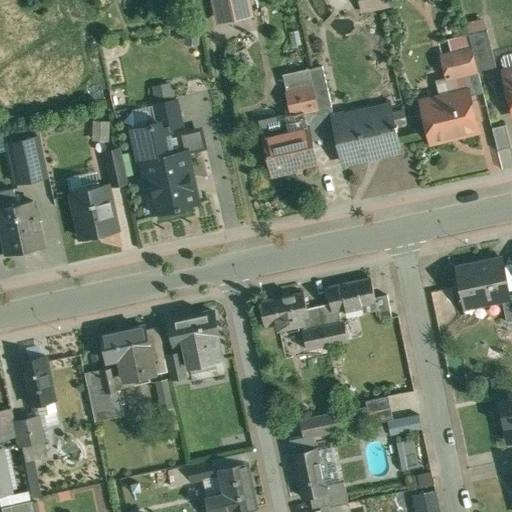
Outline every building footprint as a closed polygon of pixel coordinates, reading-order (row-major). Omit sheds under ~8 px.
[(210,0),(216,25),(253,17),(248,0),(210,0)] [(393,0),(361,0),(364,12),(395,7),(393,0)] [(200,27),(186,26),(185,43),(199,44),(200,27)] [(497,66),(488,29),(469,34),(479,71),(497,66)] [(472,48),(442,55),(448,78),(478,71),(472,48)] [(324,66),(310,69),(319,108),(332,106),(324,66)] [(309,69),(284,75),(287,90),(292,114),(317,108),(309,69)] [(268,78),(271,93),(287,90),(284,75),(268,78)] [(168,82),(152,86),(154,96),(170,93),(168,82)] [(469,90),(423,101),(432,142),(434,142),(433,140),(460,133),(460,135),(479,130),(469,90)] [(177,99),(155,104),(159,122),(161,130),(171,127),(183,125),(177,99)] [(372,116),(336,124),(333,113),(332,113),(343,162),(401,149),(390,100),(388,101),(389,107),(371,111),(372,116)] [(288,132),(284,115),(261,121),(265,137),(288,132)] [(171,127),(161,130),(159,122),(133,127),(140,161),(143,160),(147,179),(151,178),(158,211),(154,212),(155,213),(181,207),(181,206),(199,202),(199,201),(195,202),(188,170),(192,169),(188,150),(185,150),(176,152),(171,127)] [(506,124),(493,127),(498,151),(511,147),(506,124)] [(288,132),(265,137),(274,175),(293,170),(292,168),(318,161),(309,127),(288,132)] [(39,128),(0,136),(0,148),(8,147),(8,143),(41,136),(39,128)] [(203,146),(200,131),(181,135),(185,150),(188,150),(203,146)] [(41,136),(8,143),(8,147),(16,182),(50,175),(41,136)] [(119,148),(106,152),(113,183),(127,180),(119,148)] [(108,184),(72,193),(83,237),(118,228),(108,184)] [(15,188),(0,191),(0,208),(18,204),(15,188)] [(18,204),(0,208),(0,217),(8,254),(44,246),(34,201),(18,204)] [(502,259),(477,265),(477,264),(456,268),(464,304),(503,296),(511,294),(504,258),(502,258),(502,259)] [(372,277),(329,287),(332,303),(334,311),(340,310),(347,308),(349,316),(380,310),(377,298),(372,277)] [(304,292),(261,301),(266,325),(279,323),(280,328),(304,324),(305,324),(304,318),(309,316),(308,309),(304,292)] [(511,293),(511,294),(503,296),(508,321),(511,320),(511,293)] [(388,295),(377,298),(380,310),(382,320),(393,318),(388,295)] [(340,310),(334,311),(332,303),(320,306),(324,325),(343,321),(340,310)] [(320,306),(308,309),(309,316),(304,318),(305,324),(304,324),(305,329),(324,325),(320,306)] [(214,312),(170,322),(176,346),(218,337),(219,336),(214,312)] [(343,321),(324,325),(328,345),(354,340),(352,331),(347,333),(344,321),(343,321)] [(305,329),(304,329),(308,350),(328,345),(324,325),(305,329)] [(146,326),(103,336),(108,360),(121,358),(126,381),(157,374),(147,330),(146,326)] [(159,327),(147,330),(157,374),(169,372),(159,327)] [(218,337),(184,344),(190,367),(192,367),(190,362),(220,356),(221,360),(223,359),(218,337)] [(183,352),(167,356),(172,379),(188,376),(183,352)] [(46,357),(22,363),(32,405),(56,399),(46,357)] [(115,367),(101,370),(106,394),(120,391),(115,367)] [(120,391),(106,394),(101,370),(85,374),(95,420),(125,413),(120,391)] [(168,380),(156,383),(162,410),(174,408),(168,380)] [(389,397),(367,402),(368,407),(372,425),(394,420),(389,397)] [(511,397),(501,400),(510,443),(511,442),(511,397)] [(368,407),(343,413),(347,430),(372,425),(368,407)] [(12,408),(0,410),(0,424),(15,421),(15,420),(12,408)] [(340,413),(302,421),(305,436),(343,428),(340,413)] [(40,415),(15,420),(15,421),(18,435),(21,446),(45,440),(40,415)] [(15,421),(0,424),(0,438),(18,435),(15,421)] [(414,437),(394,440),(398,468),(417,465),(414,437)] [(2,447),(0,447),(0,492),(12,490),(2,447)] [(318,449),(294,454),(303,498),(311,496),(327,492),(326,486),(318,449)] [(213,462),(189,467),(192,481),(216,476),(213,462)] [(247,464),(223,469),(228,493),(208,497),(211,511),(236,511),(256,508),(247,464)] [(189,467),(169,471),(173,486),(192,481),(189,467)] [(345,482),(326,486),(327,492),(311,496),(313,509),(330,505),(330,507),(349,503),(345,482)] [(409,494),(414,511),(439,511),(433,488),(409,494)] [(37,511),(35,500),(2,507),(3,511),(37,511)]
